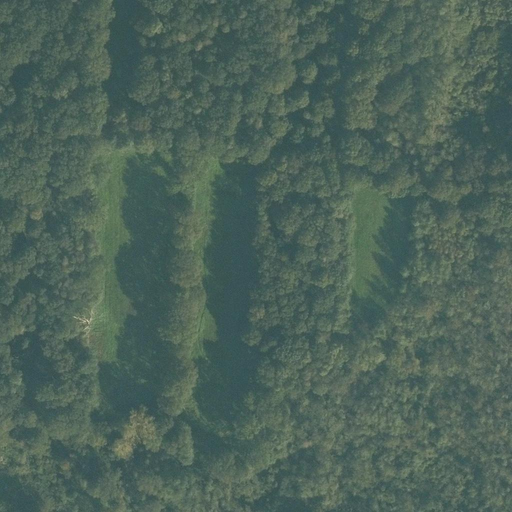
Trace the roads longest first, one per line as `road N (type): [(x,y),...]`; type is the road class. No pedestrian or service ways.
road 1 (track): [(511,181),(144,122),(0,135)]
road 2 (track): [(266,142),(275,0)]
